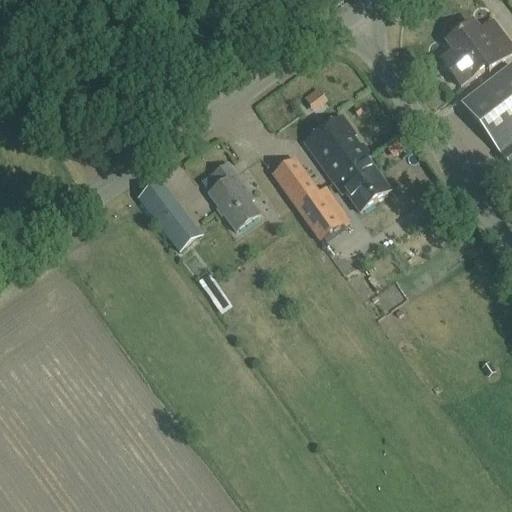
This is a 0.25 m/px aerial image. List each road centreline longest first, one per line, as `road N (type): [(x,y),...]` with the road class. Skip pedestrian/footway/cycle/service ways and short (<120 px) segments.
road 1 (unclassified): [(104,189),(349,20)]
road 2 (unclassified): [(511,248),(349,20)]
road 3 (unclassified): [(104,189),(0,46)]
road 4 (unclassified): [(0,264),(104,189)]
